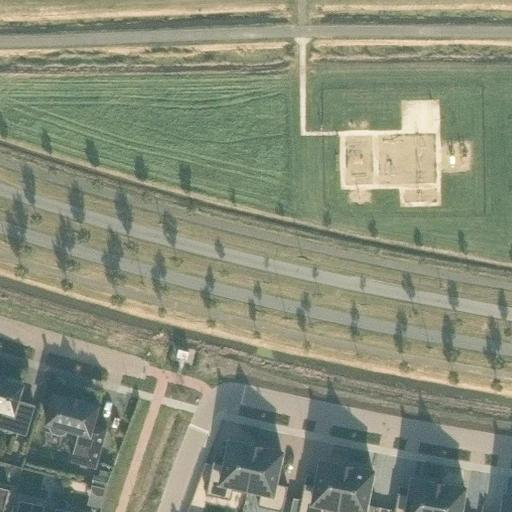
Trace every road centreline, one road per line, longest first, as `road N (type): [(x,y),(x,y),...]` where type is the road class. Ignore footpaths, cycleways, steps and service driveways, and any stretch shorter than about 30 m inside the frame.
road 1 (tertiary): [(511,314),(259,264),(0,190)]
road 2 (tertiary): [(0,227),(251,298),(511,351)]
road 3 (track): [(511,33),(0,42)]
road 4 (residential): [(511,446),(227,394),(207,408),(169,511)]
road 5 (residential): [(0,326),(140,368)]
